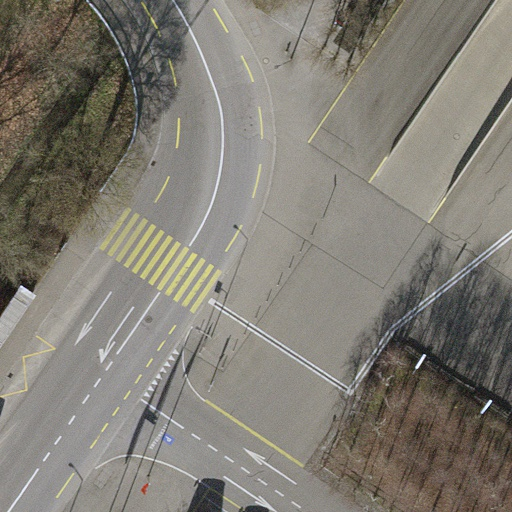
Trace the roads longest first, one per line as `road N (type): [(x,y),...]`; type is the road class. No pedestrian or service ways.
road 1 (residential): [(174,0),(219,92),(221,177),(193,244),(106,374)]
road 2 (residential): [(106,374),(306,511)]
road 3 (residential): [(106,374),(8,511)]
